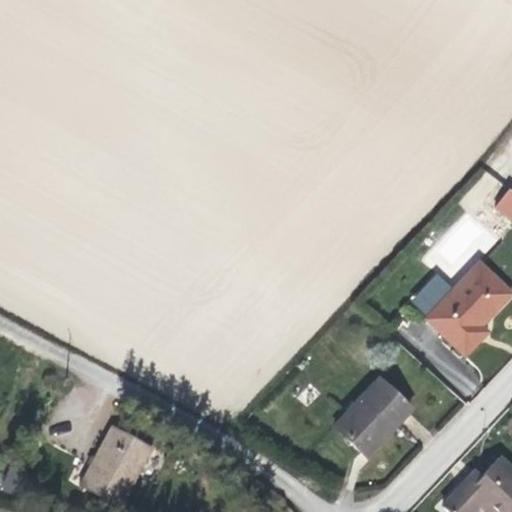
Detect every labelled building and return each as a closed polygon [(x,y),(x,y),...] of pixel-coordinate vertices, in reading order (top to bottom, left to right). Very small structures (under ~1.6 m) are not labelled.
[(511,188),(510,187),(493,208),(511,223),(511,188)] [(476,334),(487,325),(511,296),(511,290),(483,265),(431,320),(472,358),(485,345),(476,334)] [(495,334),(487,325),(476,334),(485,345),(490,339),(495,334)] [(383,433),(389,439),(417,408),(382,377),(335,426),(364,452),(383,433)] [(119,422),(84,484),(105,495),(120,503),(154,442),(136,432),(119,422)] [(380,448),(389,439),(383,433),(364,452),(371,458),(380,448)] [(463,481),(435,511),(470,511),(473,510),(474,511),(507,511),(511,507),(511,479),(492,462),(470,487),(463,481)]
